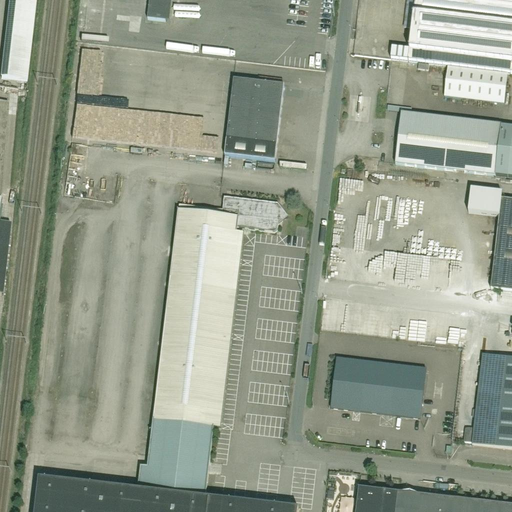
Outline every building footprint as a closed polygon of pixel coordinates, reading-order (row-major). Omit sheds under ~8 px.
[(36,2),(18,0),(10,0),(2,79),(27,82),(36,2)] [(149,0),(148,20),(166,22),(168,0),(149,0)] [(511,0),(415,0),(409,51),(393,49),(391,61),(511,75),(511,0)] [(147,51),(144,86),(171,89),(182,90),(182,86),(192,87),(195,55),(147,51)] [(448,69),(445,99),(504,106),(508,76),(448,69)] [(78,111),(99,112),(101,73),(93,73),(93,79),(79,78),(78,111)] [(275,164),(285,87),(234,81),(225,158),(275,164)] [(192,101),(192,94),(148,90),(146,108),(185,112),(186,100),(192,101)] [(0,204),(2,195),(9,104),(0,102),(0,204)] [(396,165),(496,177),(502,127),(402,115),(396,165)] [(165,137),(172,138),(172,118),(164,118),(164,133),(155,132),(155,143),(165,143),(165,137)] [(511,127),(502,127),(496,177),(511,179),(511,127)] [(399,173),(382,173),(381,194),(386,194),(387,179),(399,179),(399,173)] [(499,219),(501,200),(502,194),(471,191),(469,215),(499,219)] [(279,225),(283,222),(280,218),(281,208),(278,205),(225,198),(222,217),(179,212),(148,468),(141,467),(139,492),(39,480),(35,511),(511,511),(511,507),(359,490),(356,511),(298,511),(299,510),(206,500),(224,346),(231,346),(232,341),(225,340),(238,229),(275,234),(278,231),(279,225)] [(373,209),(374,202),(355,199),(353,210),(366,212),(367,207),(373,209)] [(511,201),(501,200),(499,219),(491,290),(511,292),(511,201)] [(462,293),(465,262),(441,261),(439,291),(462,293)] [(328,315),(326,330),(397,337),(401,336),(399,327),(394,327),(393,322),(389,322),(390,312),(389,309),(379,312),(381,319),(375,320),(381,321),(382,324),(377,325),(366,328),(365,324),(367,308),(359,307),(357,307),(357,312),(345,311),(337,313),(339,322),(333,322),(334,315),(328,315)] [(421,340),(422,329),(413,328),(413,326),(404,326),(404,337),(411,337),(411,339),(421,340)] [(511,451),(511,359),(483,356),(472,447),(511,451)] [(421,420),(427,370),(337,360),(331,409),(421,420)] [(472,444),(473,429),(465,429),(464,443),(472,444)]
